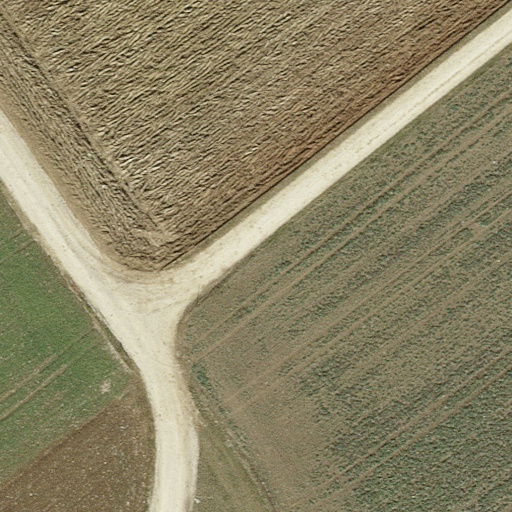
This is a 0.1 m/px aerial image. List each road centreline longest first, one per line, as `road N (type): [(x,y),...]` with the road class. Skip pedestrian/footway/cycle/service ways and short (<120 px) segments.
road 1 (track): [(511,33),(143,325)]
road 2 (track): [(143,325),(69,241),(0,139)]
road 3 (track): [(143,325),(172,401),(165,511)]
